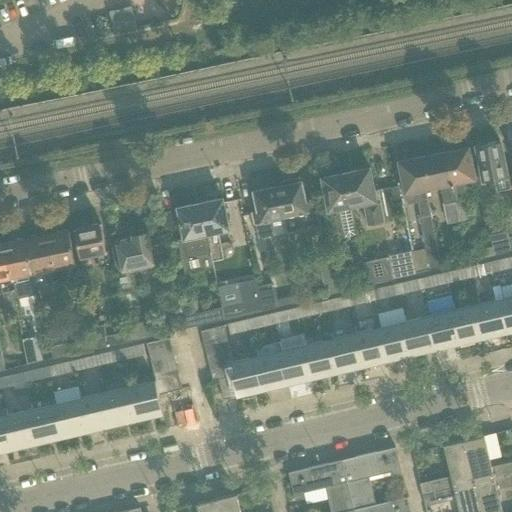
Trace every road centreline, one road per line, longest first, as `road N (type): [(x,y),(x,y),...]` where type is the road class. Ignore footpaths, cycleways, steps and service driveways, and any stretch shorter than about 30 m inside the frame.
road 1 (unclassified): [(0,510),(511,389)]
road 2 (residential): [(0,198),(511,90)]
